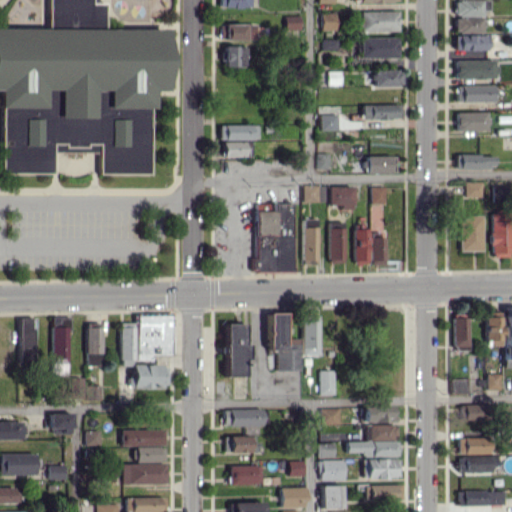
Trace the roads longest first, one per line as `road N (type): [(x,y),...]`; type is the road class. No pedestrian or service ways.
road 1 (residential): [(429,0),(428,511)]
road 2 (tertiary): [(194,294),(511,285)]
road 3 (residential): [(196,0),(194,294)]
road 4 (residential): [(194,294),(193,511)]
road 5 (tertiary): [(0,298),(194,294)]
